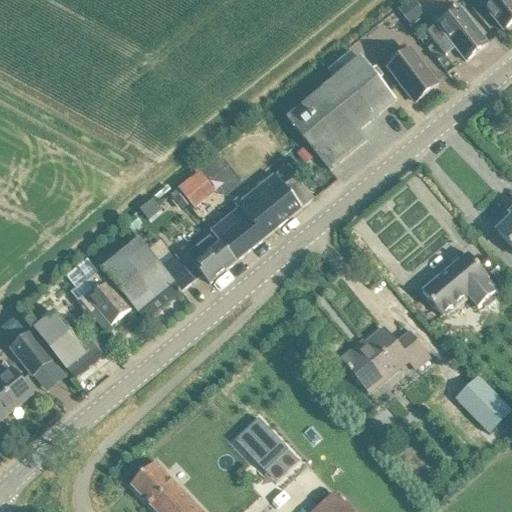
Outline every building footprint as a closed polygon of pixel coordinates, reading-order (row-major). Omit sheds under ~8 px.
[(436,0),(411,0),(411,1),(426,20),(442,7),(436,0)] [(511,0),(476,0),(503,32),(511,25),(511,0)] [(488,45),(475,29),(461,12),(439,30),(436,27),(427,35),(446,58),(447,57),(444,54),(453,47),(466,63),(488,45)] [(411,53),(389,71),(398,82),(403,88),(415,104),(437,86),(425,70),(411,53)] [(355,61),(350,54),(328,72),(333,79),(285,118),(330,172),(367,142),(359,132),(396,102),(360,57),(355,61)] [(235,265),(314,201),(297,180),(287,167),(240,205),(238,202),(234,205),(239,211),(211,234),(213,238),(235,265)] [(191,181),(180,190),(195,209),(206,200),(191,181)] [(511,214),(510,216),(511,218),(511,219),(497,234),(511,248),(511,214)] [(174,234),(166,241),(179,256),(187,249),(174,234)] [(210,286),(235,265),(213,238),(188,259),(210,286)] [(152,258),(139,242),(103,271),(145,323),(182,294),(152,258)] [(173,259),(164,248),(152,258),(182,294),(196,282),(183,267),(175,258),(173,259)] [(496,300),(494,297),(498,293),(489,282),(490,281),(469,256),(422,294),(444,320),(469,298),(478,310),(483,306),(485,309),(489,310),(496,304),(496,300)] [(497,283),(505,276),(498,268),(490,275),(497,283)] [(104,330),(109,326),(111,328),(131,311),(108,284),(89,301),(97,312),(93,316),(104,330)] [(18,316),(2,330),(10,339),(17,333),(20,337),(29,329),(18,316)] [(75,381),(76,380),(94,365),(54,316),(35,332),(75,381)] [(431,362),(404,328),(403,329),(409,337),(396,346),(384,331),(366,347),(368,349),(361,355),(356,350),(342,361),(371,397),(411,363),(419,372),(431,362)] [(33,377),(52,361),(31,335),(12,351),(33,377)] [(98,362),(108,353),(95,338),(85,346),(98,362)] [(0,422),(32,396),(10,369),(0,377),(0,422)] [(259,420),(235,443),(264,474),(288,451),(259,420)] [(154,511),(200,511),(156,464),(131,488),(154,511)] [(285,498),(305,480),(291,466),(272,483),(285,498)] [(349,511),(333,494),(314,511),(349,511)]
